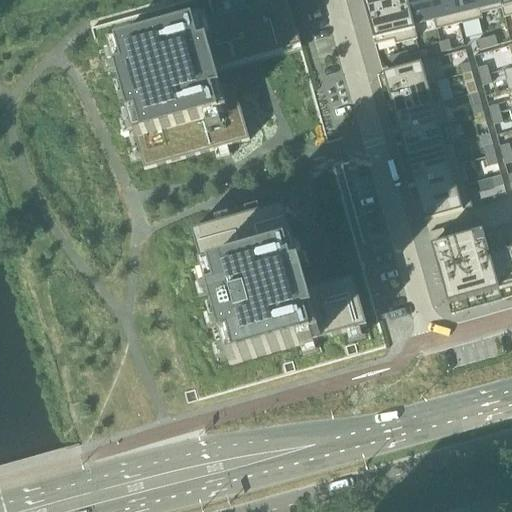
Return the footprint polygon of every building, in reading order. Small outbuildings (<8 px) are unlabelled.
[(209,0),(196,0),(92,30),(95,41),(194,391),(185,394),(188,405),(386,349),(334,167),(328,143),(301,47),(287,0),(282,0),(215,19),(209,0)] [(384,0),(363,0),(362,1),(373,41),(375,46),(395,41),(394,36),(384,0)] [(405,0),(384,0),(394,36),(415,31),(413,27),(405,0)] [(429,0),(405,0),(413,27),(435,21),(429,0)] [(452,0),(429,0),(435,21),(457,16),(452,0)] [(476,0),(452,0),(457,16),(479,10),(476,0)] [(499,0),(476,0),(479,10),(500,5),(501,5),(499,0)] [(511,0),(499,0),(501,5),(500,5),(501,10),(511,7),(511,0)] [(495,37),(486,39),(488,49),(497,47),(495,37)] [(486,39),(477,42),(479,52),(488,49),(486,39)] [(449,41),(440,44),(442,54),(451,51),(449,41)] [(440,44),(431,46),(433,56),(442,54),(440,44)] [(407,53),(398,55),(401,65),(410,63),(407,53)] [(398,55),(389,58),(392,68),(401,65),(398,55)] [(429,61),(382,75),(388,97),(436,83),(429,61)] [(469,64),(459,67),(462,76),(472,73),(469,64)] [(487,67),(477,69),(479,78),(489,76),(487,67)] [(472,73),(462,76),(464,85),(474,82),(472,73)] [(489,76),(479,78),(482,87),(492,85),(489,76)] [(436,83),(388,97),(394,117),(441,103),(436,83)] [(441,103),(394,117),(400,138),(448,124),(441,103)] [(481,106),(471,109),(473,118),(483,115),(481,106)] [(498,106),(488,109),(491,118),(501,115),(498,106)] [(483,115),(473,118),(476,127),(486,124),(483,115)] [(501,115),(491,118),(493,127),(503,124),(501,115)] [(448,124),(400,138),(407,159),(454,145),(448,124)] [(454,145),(407,159),(413,179),(460,166),(454,145)] [(509,145),(499,148),(501,157),(511,154),(509,145)] [(492,147),(482,150),(485,159),(495,156),(492,147)] [(511,156),(511,154),(501,157),(504,166),(511,163),(511,156)] [(495,156),(485,159),(488,168),(498,165),(495,156)] [(460,166),(413,179),(419,200),(466,186),(460,166)] [(501,177),(491,180),(494,189),(504,187),(501,177)] [(466,186),(419,200),(425,222),(472,208),(466,186)] [(444,230),(428,234),(431,244),(447,240),(444,230)] [(483,233),(432,248),(448,306),(498,292),(488,257),(489,256),(483,233)] [(489,256),(488,257),(498,292),(511,288),(511,265),(508,251),(489,256)]
